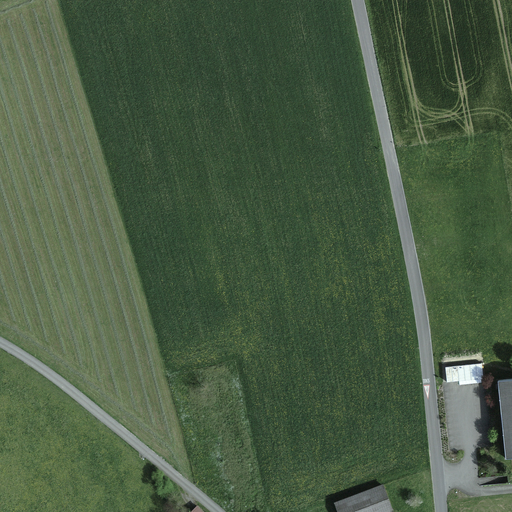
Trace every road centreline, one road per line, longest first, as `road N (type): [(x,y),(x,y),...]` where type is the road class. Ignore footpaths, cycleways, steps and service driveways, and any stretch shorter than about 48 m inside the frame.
road 1 (unclassified): [(358,0),(421,307),(443,511)]
road 2 (unclassified): [(217,511),(80,396),(0,342)]
